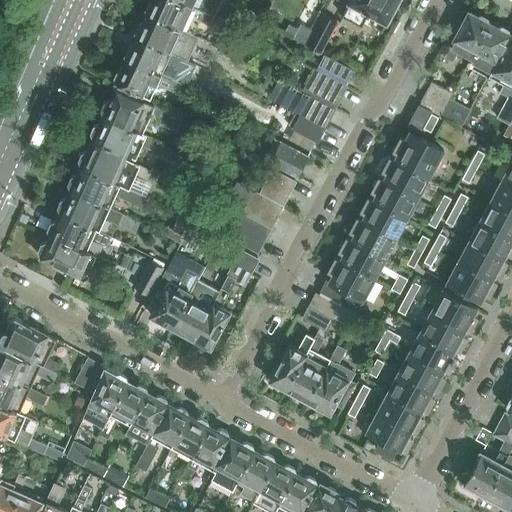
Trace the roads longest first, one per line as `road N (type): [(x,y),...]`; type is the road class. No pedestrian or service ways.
road 1 (residential): [(222,399),(436,0)]
road 2 (residential): [(222,399),(0,284)]
road 3 (residential): [(411,505),(222,399)]
road 4 (residential): [(411,505),(511,317)]
road 5 (secondary): [(0,147),(61,0)]
